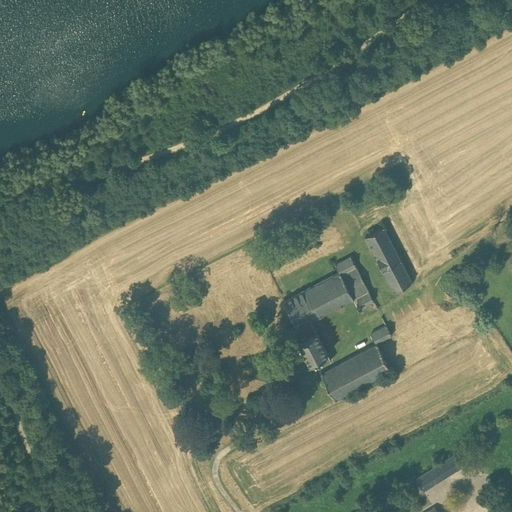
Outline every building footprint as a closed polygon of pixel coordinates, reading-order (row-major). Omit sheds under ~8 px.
[(411,281),(383,226),(365,236),(393,291),(411,281)] [(339,272),(284,300),(297,327),(311,320),(353,299),(358,309),(374,301),(351,255),(335,264),(339,272)] [(297,327),(295,328),(296,330),(293,331),(298,340),(316,331),(311,320),(297,327)] [(386,324),(371,333),(376,343),(377,342),(392,335),(386,324)] [(328,353),(316,331),(298,340),(297,340),(308,363),(315,359),(328,353)] [(376,343),(321,372),(335,398),(390,369),(377,342),(376,343)] [(328,353),(315,359),(318,366),(331,359),(328,353)] [(454,454),(416,477),(424,489),(461,466),(454,454)]
